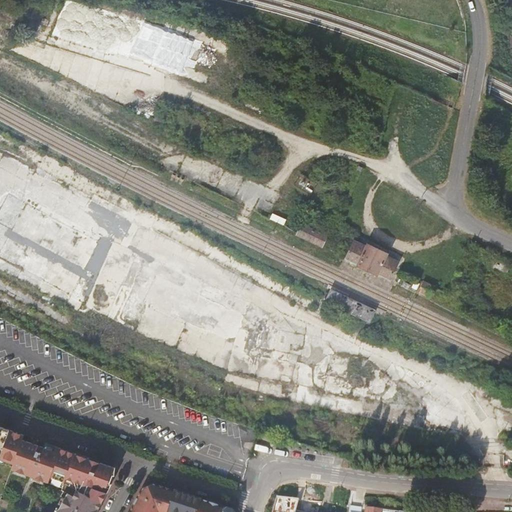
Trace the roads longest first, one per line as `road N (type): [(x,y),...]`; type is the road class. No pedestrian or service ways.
road 1 (track): [(96,62),(109,84),(200,97),(453,202)]
road 2 (tertiary): [(472,0),(479,47),(453,202),(465,221),(511,243)]
road 3 (residential): [(257,503),(266,477),(284,468),(511,491)]
road 4 (residential): [(138,462),(0,413)]
road 5 (residential): [(257,503),(138,462)]
